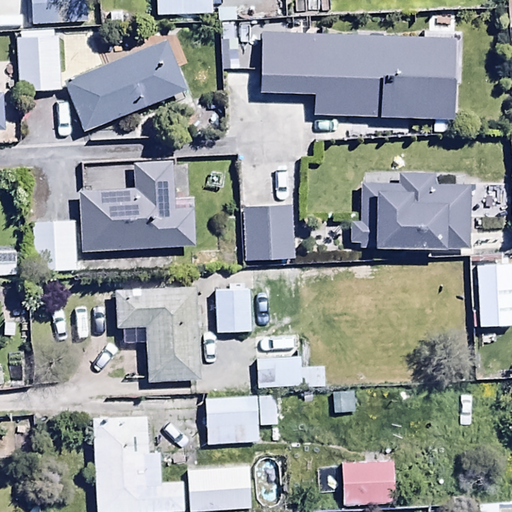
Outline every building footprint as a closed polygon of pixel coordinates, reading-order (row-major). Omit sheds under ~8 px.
[(94,0),(27,0),(28,8),(95,7),(94,0)] [(55,15),(14,18),(18,75),(59,72),(55,15)] [(85,113),(185,75),(167,28),(67,65),(85,113)] [(458,40),(261,33),(258,93),(311,95),(310,115),(455,121),(458,40)] [(75,194),(79,253),(195,246),(192,198),(172,199),(170,165),(131,167),(133,191),(75,194)] [(347,221),(346,243),(464,251),(469,186),(433,184),(433,174),(398,172),(397,186),(363,183),(360,222),(347,221)] [(74,200),(29,202),(32,254),(76,252),(74,200)] [(293,210),(242,210),(242,260),(293,260),(293,210)] [(0,255),(16,255),(14,227),(0,228),(0,255)] [(246,265),(212,265),(214,313),(248,312),(246,265)] [(196,381),(194,287),(113,289),(114,329),(121,329),(121,345),(147,344),(148,382),(196,381)] [(297,315),(254,316),(255,368),(298,367),(297,315)] [(0,392),(25,392),(23,364),(0,364),(0,392)] [(203,380),(205,424),(256,422),(254,378),(203,380)] [(145,417),(92,419),(95,511),(180,511),(180,482),(158,483),(157,453),(146,453),(145,417)] [(0,461),(25,462),(26,421),(0,421),(0,461)] [(339,443),(340,484),(390,483),(389,441),(339,443)] [(187,446),(189,491),(251,488),(248,443),(187,446)]
